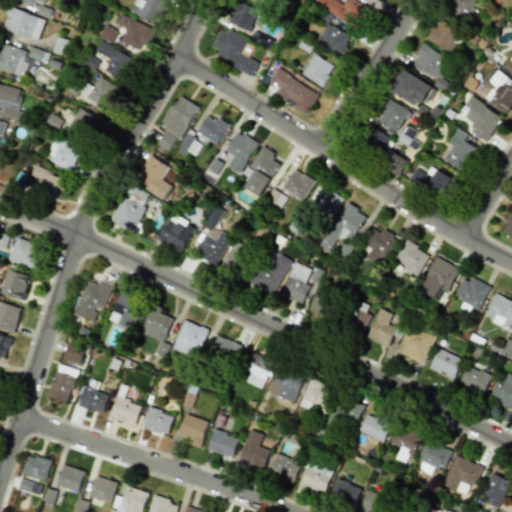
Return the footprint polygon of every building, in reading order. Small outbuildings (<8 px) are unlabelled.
[(145,0),(144,0),(134,0),(130,13),(159,24),(167,2),(161,0),(145,0)] [(367,7),(354,0),(344,0),(343,4),(338,2),(338,0),(316,0),(313,5),(351,25),(356,15),(361,18),(367,7)] [(451,0),(446,8),(466,20),(477,2),(473,0),(451,0)] [(228,24),(251,30),(253,20),(265,23),(268,11),(234,2),(228,24)] [(2,31),(39,39),(44,17),(7,9),(2,31)] [(121,41),(139,50),(143,43),(148,45),(155,30),(119,13),(114,23),(127,29),(121,41)] [(427,41),(450,51),(460,29),(438,18),(427,41)] [(348,47),(343,45),(349,36),(326,22),(315,40),(342,57),(348,47)] [(252,75),(258,62),(241,54),(247,40),(221,28),(212,47),(220,50),(216,59),(252,75)] [(110,58),(104,71),(125,80),(135,58),(99,42),(95,51),(110,58)] [(0,69),(23,76),(27,61),(39,64),(42,51),(29,47),(27,51),(0,43),(0,69)] [(439,80),(451,60),(423,44),(411,63),(439,80)] [(334,65),(313,54),(302,75),(322,86),(334,65)] [(511,74),(511,54),(503,68),(511,74)] [(488,81),(498,89),(488,101),(505,114),(511,104),(511,80),(497,69),(488,81)] [(308,113),(318,91),(274,70),(269,81),(279,86),(274,97),(308,113)] [(432,85),(403,70),(391,92),(420,107),(432,85)] [(92,87),(87,83),(80,93),(104,109),(118,89),(100,76),(92,87)] [(19,121),(22,112),(15,110),(21,89),(0,84),(0,107),(2,108),(0,116),(19,121)] [(157,144),(171,152),(198,106),(178,94),(160,126),(166,129),(157,144)] [(459,114),(474,121),(469,132),(488,141),(501,114),(468,98),(459,114)] [(376,121),(397,132),(408,109),(387,99),(376,121)] [(66,129),(82,139),(96,119),(80,108),(66,129)] [(197,133),(218,144),(229,124),(217,118),(215,121),(206,116),(197,133)] [(397,140),(408,146),(415,132),(404,126),(397,140)] [(382,153),(389,136),(369,128),(362,144),(382,153)] [(451,145),(443,160),(464,170),(475,147),(464,141),(468,134),(455,128),(448,143),(451,145)] [(227,166),(239,173),(258,143),(237,130),(225,150),(233,156),(227,166)] [(186,133),(177,151),(186,155),(194,138),(186,133)] [(46,160),(72,170),(81,146),(55,136),(46,160)] [(278,163),(271,160),(275,153),(261,145),(250,167),(254,169),(244,188),(261,197),(278,163)] [(398,176),(408,161),(390,150),(381,165),(398,176)] [(161,180),(169,167),(150,155),(134,182),(163,199),(171,186),(161,180)] [(57,187),(62,190),(66,180),(35,165),(28,180),(54,192),(57,187)] [(426,174),(415,168),(409,180),(446,200),(457,181),(430,166),(426,174)] [(303,201),(314,181),(293,168),(281,188),(303,201)] [(149,194),(131,186),(126,198),(122,196),(112,222),(140,233),(143,225),(137,223),(149,194)] [(343,198),(329,190),(326,195),(320,191),(313,203),(333,215),(343,198)] [(350,242),(366,215),(345,202),(319,245),(329,251),(339,235),(350,242)] [(511,210),(511,211),(501,232),(511,237),(511,210)] [(179,253),(192,233),(170,219),(158,239),(179,253)] [(381,233),(373,228),(365,243),(371,247),(365,259),(381,267),(397,237),(383,229),(381,233)] [(229,235),(214,229),(202,259),(218,265),(229,235)] [(33,252),(35,243),(17,237),(9,261),(34,269),(39,253),(33,252)] [(417,275),(429,255),(405,240),(393,260),(417,275)] [(254,252),(234,241),(222,264),(242,275),(254,252)] [(290,259),(277,254),(271,268),(258,263),(249,285),(275,296),(290,259)] [(426,276),(436,281),(440,283),(438,287),(448,292),(460,269),(436,257),(426,276)] [(310,285),(305,283),(311,269),(294,262),(280,296),(302,305),(310,285)] [(24,300),(31,276),(9,269),(2,293),(24,300)] [(480,309),(490,287),(464,275),(454,297),(480,309)] [(88,281),(73,314),(95,324),(112,286),(101,281),(99,286),(88,281)] [(308,311),(328,318),(336,296),(316,289),(308,311)] [(130,329),(142,300),(121,291),(109,319),(130,329)] [(484,317),(509,328),(511,321),(511,300),(495,293),(484,317)] [(0,328),(14,332),(20,307),(0,302),(0,328)] [(162,343),(174,318),(150,307),(138,331),(162,343)] [(366,338),(388,347),(396,327),(388,324),(392,314),(379,308),(366,338)] [(350,325),(364,331),(370,314),(356,309),(350,325)] [(188,355),(191,349),(198,352),(207,330),(184,319),(171,348),(188,355)] [(398,354),(426,362),(434,333),(407,325),(398,354)] [(0,356),(5,358),(11,337),(0,334),(0,356)] [(241,344),(215,336),(209,356),(235,363),(241,344)] [(80,364),(85,347),(68,342),(63,359),(80,364)] [(454,378),(462,359),(437,349),(429,368),(454,378)] [(244,382),(263,388),(272,360),(253,354),(244,382)] [(68,403),(78,370),(58,363),(47,396),(68,403)] [(483,395),(491,376),(467,365),(458,383),(483,395)] [(268,392),(294,402),(302,379),(277,369),(268,392)] [(503,383),(496,381),(489,400),(511,407),(511,375),(506,374),(503,383)] [(97,392),(99,382),(86,379),(80,407),(104,413),(108,394),(97,392)] [(312,403),(324,408),(332,387),(309,379),(299,405),(310,409),(312,403)] [(329,421),(353,432),(364,405),(340,395),(329,421)] [(142,405),(117,396),(110,417),(134,426),(142,405)] [(143,428),(168,435),(173,414),(148,408),(143,428)] [(391,423),(368,413),(359,431),(382,442),(391,423)] [(208,420),(183,414),(178,436),(192,439),(191,445),(201,448),(208,420)] [(421,436),(398,425),(389,442),(400,447),(394,459),(404,463),(409,454),(412,456),(421,436)] [(259,446),(263,434),(249,429),(238,463),(263,471),(269,449),(259,446)] [(233,457),(238,436),(212,430),(207,451),(233,457)] [(452,451),(426,440),(416,464),(427,468),(428,465),(443,471),(452,451)] [(294,482),(301,463),(277,453),(269,472),(294,482)] [(51,461),(28,454),(22,474),(46,480),(51,461)] [(469,496),(481,466),(454,455),(442,485),(469,496)] [(299,484),(324,493),(334,468),(309,459),(299,484)] [(85,471),(63,464),(56,485),(78,491),(85,471)] [(510,481),(491,473),(480,501),(498,508),(510,481)] [(88,496),(111,503),(117,482),(95,475),(88,496)] [(39,495),(43,482),(22,476),(19,488),(39,495)] [(330,500),(355,506),(360,485),(334,480),(330,500)] [(381,511),(385,496),(365,490),(360,509),(371,511),(381,511)] [(176,511),(179,504),(153,495),(147,511),(176,511)]
